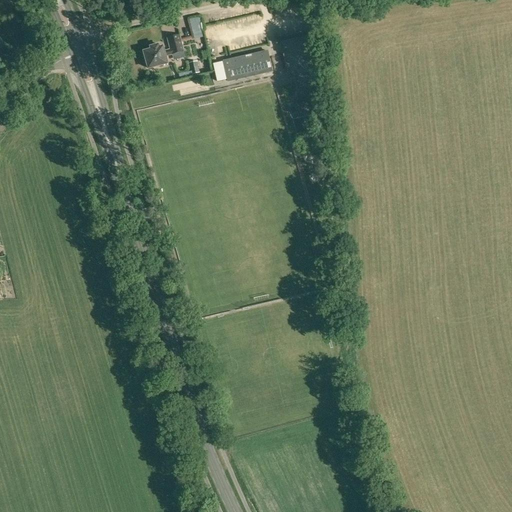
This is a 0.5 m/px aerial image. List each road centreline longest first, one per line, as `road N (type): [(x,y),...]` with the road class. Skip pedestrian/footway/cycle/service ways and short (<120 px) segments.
road 1 (secondary): [(235,511),(191,401),(76,43)]
road 2 (unclassified): [(76,43),(244,0)]
